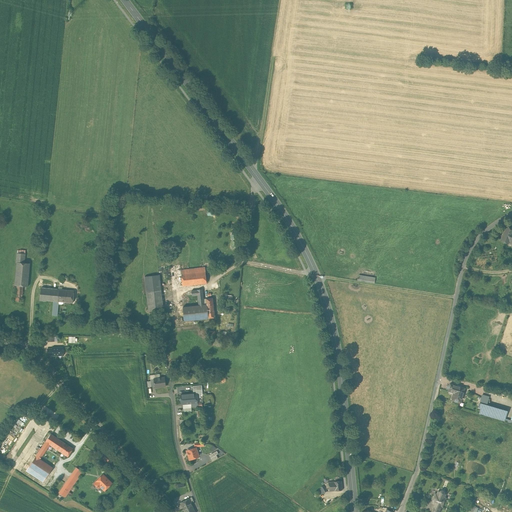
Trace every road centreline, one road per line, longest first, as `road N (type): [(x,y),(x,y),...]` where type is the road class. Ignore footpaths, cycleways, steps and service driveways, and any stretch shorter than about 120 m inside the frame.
road 1 (primary): [(355,511),(334,329),(308,254),(125,0)]
road 2 (unclassified): [(400,511),(429,424),(464,263),(475,239),(511,213)]
road 3 (unclassified): [(175,511),(37,354),(0,342)]
road 4 (track): [(456,298),(316,275)]
